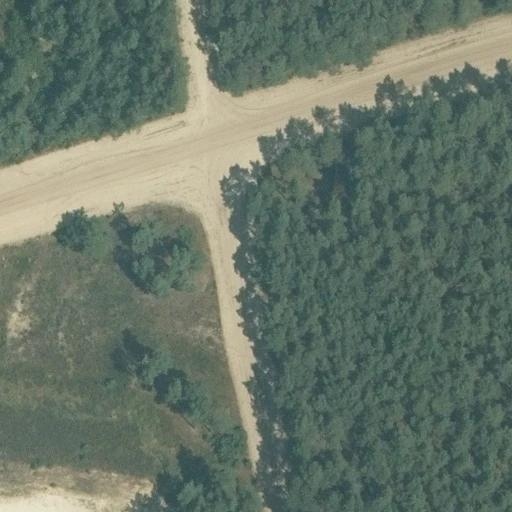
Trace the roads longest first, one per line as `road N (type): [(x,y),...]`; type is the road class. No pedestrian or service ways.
road 1 (track): [(0,218),(511,56)]
road 2 (track): [(280,511),(190,0)]
